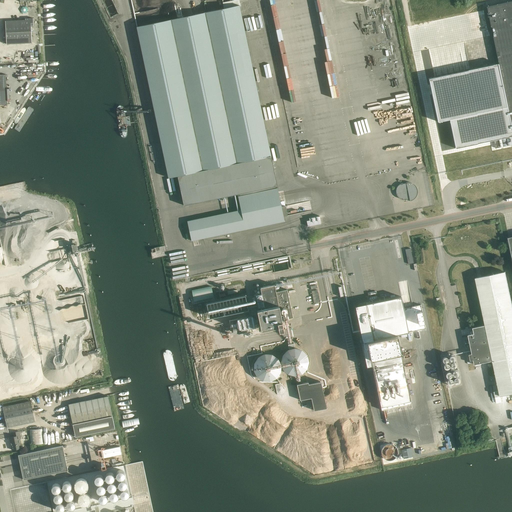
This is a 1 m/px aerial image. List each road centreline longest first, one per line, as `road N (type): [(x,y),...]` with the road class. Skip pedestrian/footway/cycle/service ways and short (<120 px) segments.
road 1 (unknown): [(396,229),(400,262),(427,318),(424,402),(412,422),(377,418),(343,240)]
road 2 (unknown): [(431,221),(457,347),(500,421)]
road 3 (unclassified): [(511,205),(312,246)]
